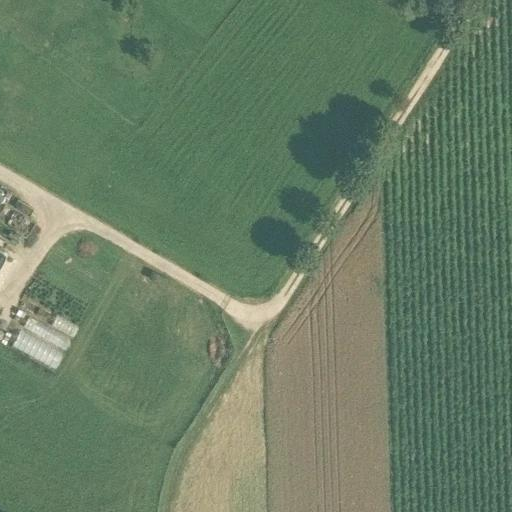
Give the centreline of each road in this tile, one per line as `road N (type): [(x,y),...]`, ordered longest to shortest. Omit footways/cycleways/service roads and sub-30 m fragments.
road 1 (track): [(473,0),(186,441),(167,478),(165,511)]
road 2 (track): [(264,328),(0,180)]
